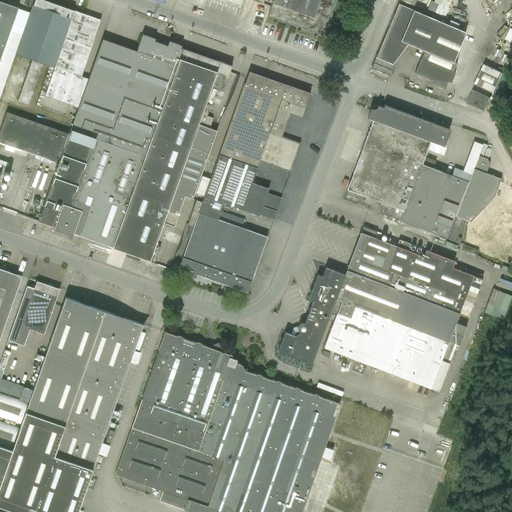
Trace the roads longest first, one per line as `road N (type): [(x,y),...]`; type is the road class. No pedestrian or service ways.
road 1 (unclassified): [(356,79),(273,295),(252,313),(223,315),(0,237)]
road 2 (unclassified): [(356,79),(128,0)]
road 3 (unknown): [(175,298),(114,489)]
road 4 (unclassified): [(356,79),(492,127),(511,170)]
